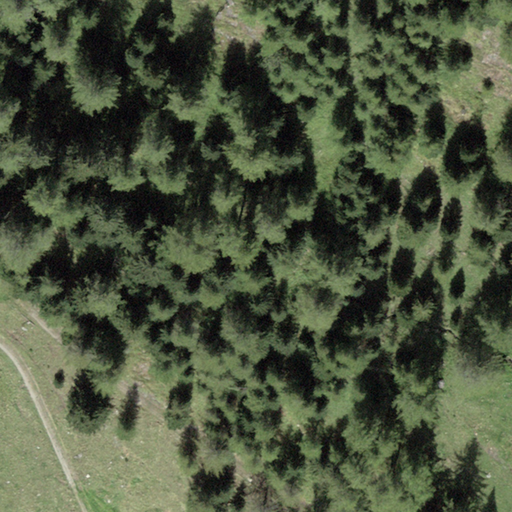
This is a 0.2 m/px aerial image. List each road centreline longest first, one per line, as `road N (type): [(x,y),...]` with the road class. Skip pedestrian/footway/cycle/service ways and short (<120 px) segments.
road 1 (track): [(0,276),(132,326),(220,422),(342,511)]
road 2 (track): [(83,511),(35,387),(0,343)]
